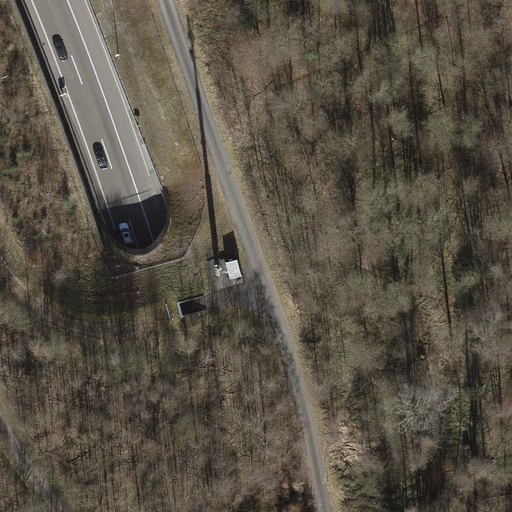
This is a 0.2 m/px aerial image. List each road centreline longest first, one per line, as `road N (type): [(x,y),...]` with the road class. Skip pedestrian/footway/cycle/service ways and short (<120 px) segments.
road 1 (motorway): [(219,511),(189,392),(49,0)]
road 2 (track): [(169,0),(271,292),(329,511)]
road 3 (motorway): [(0,140),(67,363),(99,511)]
